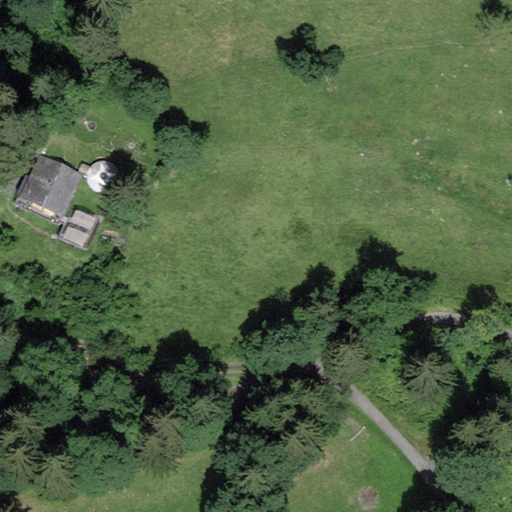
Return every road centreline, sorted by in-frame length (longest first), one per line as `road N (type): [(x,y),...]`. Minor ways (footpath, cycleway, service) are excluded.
road 1 (track): [(0,457),(173,384),(275,377),(431,318),(511,336)]
road 2 (track): [(275,377),(247,365),(74,372),(14,347),(0,331)]
road 3 (track): [(318,362),(461,511)]
